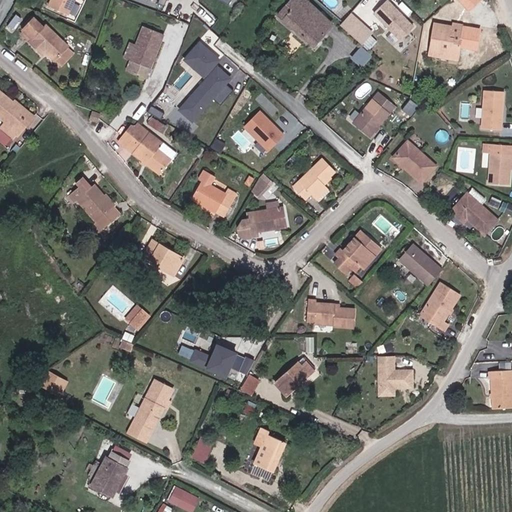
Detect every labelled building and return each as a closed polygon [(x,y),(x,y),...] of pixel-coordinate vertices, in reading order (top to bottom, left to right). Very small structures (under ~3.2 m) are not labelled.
[(68,15),(74,0),(50,0),(48,6),(68,15)] [(336,25),(308,0),(295,0),(282,16),(318,47),(336,25)] [(385,13),(375,2),(368,9),(378,20),(385,13)] [(352,10),(340,23),(364,44),(375,31),(352,10)] [(68,46),(46,26),(44,28),(34,19),(23,30),(32,39),(29,43),(42,56),(46,53),(54,60),(68,46)] [(458,55),(463,26),(451,24),(451,27),(435,24),(429,53),(438,54),(438,51),(458,55)] [(150,69),(164,34),(144,27),(136,45),(130,60),(132,61),(128,71),(145,78),(149,68),(150,69)] [(32,39),(23,30),(19,34),(29,43),(32,39)] [(194,122),(214,98),(221,103),(233,88),(228,84),(234,76),(217,63),(222,57),(199,40),(183,60),(205,77),(179,110),(194,122)] [(130,60),(136,45),(131,42),(124,58),(130,60)] [(362,45),(351,56),(362,66),(373,55),(362,45)] [(61,67),(74,53),(68,46),(54,60),(61,67)] [(458,59),(458,55),(438,51),(438,54),(429,53),(429,55),(458,59)] [(96,97),(99,88),(91,85),(88,94),(96,97)] [(13,138),(32,116),(1,89),(0,90),(0,117),(5,122),(1,128),(13,138)] [(501,130),(503,92),(484,90),(482,128),(501,130)] [(370,136),(395,107),(378,93),(353,123),(370,136)] [(151,107),(150,112),(162,116),(164,111),(151,107)] [(243,125),(268,151),(286,133),(262,108),(243,125)] [(97,122),(101,114),(92,111),(89,119),(97,122)] [(160,129),(164,124),(154,118),(150,123),(160,129)] [(171,160),(157,149),(164,140),(141,122),(138,126),(135,124),(120,142),(133,152),(160,174),(171,160)] [(11,139),(0,130),(0,129),(0,140),(6,145),(11,139)] [(436,166),(408,141),(393,157),(421,182),(436,166)] [(510,169),(511,155),(507,154),(508,145),(484,144),(483,153),(490,153),(488,184),(509,185),(510,169)] [(331,191),(323,183),(335,171),(323,158),(293,187),(304,199),(310,194),(318,203),(331,191)] [(224,217),(237,193),(229,188),(226,194),(210,185),(215,176),(204,170),(199,180),(201,181),(193,196),(204,202),(202,205),(216,213),(216,212),(224,217)] [(100,233),(123,213),(97,184),(94,186),(86,176),(79,182),(82,186),(72,195),(77,201),(80,199),(99,221),(94,225),(100,233)] [(250,186),(254,178),(250,176),(246,183),(250,186)] [(216,179),(214,183),(225,190),(228,186),(216,179)] [(275,194),(264,179),(259,189),(268,200),(275,194)] [(486,199),(474,189),(469,194),(481,205),(486,199)] [(481,205),(467,193),(451,211),(464,223),(467,219),(484,234),(497,219),(481,205)] [(204,202),(193,196),(191,199),(202,205),(204,202)] [(287,227),(283,207),(253,213),(254,218),(247,220),(250,237),(259,236),(258,231),(287,227)] [(368,264),(382,248),(362,231),(343,252),(340,249),(335,255),(351,270),(357,263),(360,267),(365,261),(368,264)] [(177,270),(186,256),(155,238),(146,253),(153,257),(152,259),(161,264),(163,262),(177,270)] [(442,270),(413,243),(398,259),(428,286),(442,270)] [(177,270),(163,262),(161,264),(176,273),(177,270)] [(354,272),(360,267),(357,263),(351,270),(354,272)] [(362,282),(354,274),(351,277),(360,285),(362,282)] [(444,321),(460,294),(441,282),(424,309),(434,315),(429,322),(445,331),(449,324),(444,321)] [(354,328),(355,309),(340,308),(335,308),(335,304),(316,303),(316,300),(308,300),(307,321),(315,322),(333,323),(333,326),(354,328)] [(134,323),(146,310),(139,304),(128,318),(134,323)] [(429,322),(434,315),(424,309),(420,315),(429,322)] [(131,348),(133,342),(125,339),(122,344),(131,348)] [(232,366),(249,374),(255,359),(217,342),(206,368),(227,377),(232,366)] [(183,344),(178,355),(202,363),(206,352),(183,344)] [(396,354),(379,354),(379,395),(397,395),(397,388),(414,388),(414,368),(396,368),(396,354)] [(286,395),(313,371),(302,359),(275,383),(286,395)] [(511,407),(511,369),(490,371),(493,409),(511,407)] [(58,394),(65,381),(49,372),(42,385),(58,394)] [(251,394),(259,381),(250,376),(242,389),(251,394)] [(168,400),(173,389),(155,380),(130,431),(148,440),(164,407),(168,400)] [(272,472),(285,442),(267,434),(268,431),(261,427),(255,443),(262,447),(254,464),(272,472)] [(206,462),(213,444),(199,438),(192,456),(206,462)] [(133,465),(110,453),(106,461),(98,457),(90,474),(95,476),(91,484),(116,496),(119,488),(125,491),(134,474),(129,472),(133,465)] [(176,485),(169,502),(193,511),(194,511),(201,495),(176,485)]
